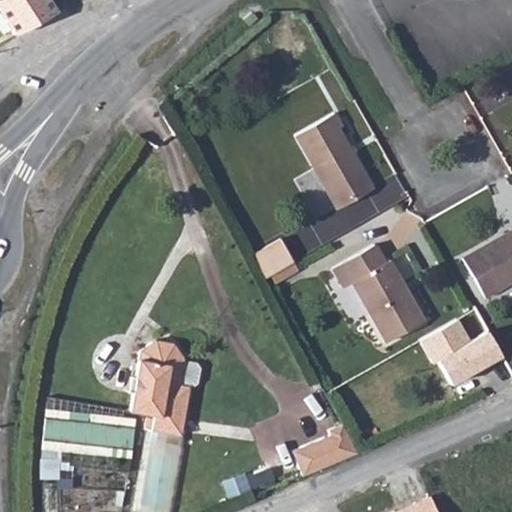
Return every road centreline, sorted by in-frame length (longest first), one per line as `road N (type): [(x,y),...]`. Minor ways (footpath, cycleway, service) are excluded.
road 1 (unknown): [(154,17),(256,104),(325,309)]
road 2 (residential): [(267,511),(511,406)]
road 3 (residential): [(423,134),(394,150),(421,201),(484,167),(456,116)]
road 4 (unknown): [(356,13),(421,7),(511,35)]
road 5 (residential): [(349,0),(423,134)]
road 6 (tertiary): [(39,127),(129,35)]
